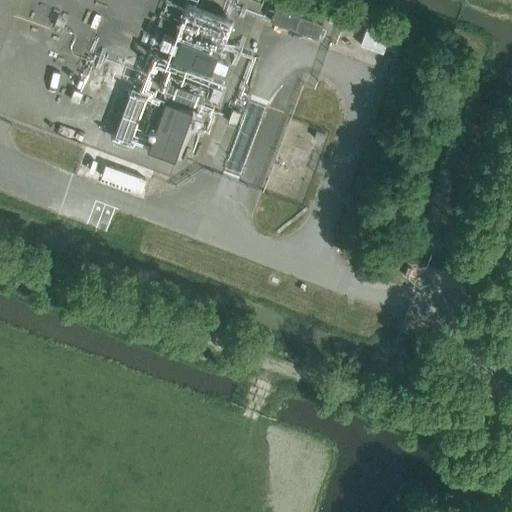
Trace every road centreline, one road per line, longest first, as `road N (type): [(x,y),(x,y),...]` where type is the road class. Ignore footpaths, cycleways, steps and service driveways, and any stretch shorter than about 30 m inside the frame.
road 1 (track): [(0,265),(407,420)]
road 2 (unclassified): [(505,215),(447,315),(463,357),(509,365)]
road 3 (unclassified): [(407,420),(452,415),(481,400),(509,365)]
